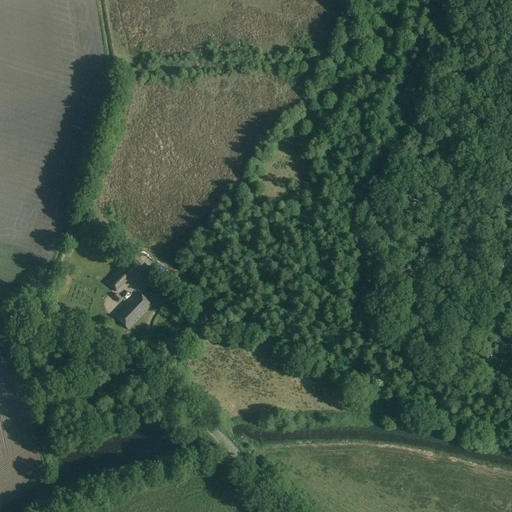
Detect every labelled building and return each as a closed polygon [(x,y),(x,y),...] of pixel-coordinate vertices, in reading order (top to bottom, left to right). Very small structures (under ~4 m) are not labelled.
[(82,251),(79,259),(84,261),(87,253),(82,251)] [(106,283),(116,293),(135,272),(125,263),(106,283)] [(139,276),(156,292),(163,285),(157,278),(161,274),(152,265),(147,270),(146,269),(139,276)] [(115,320),(127,331),(151,307),(137,293),(122,309),(124,310),(115,320)] [(214,322),(203,312),(196,319),(207,329),(214,322)]
